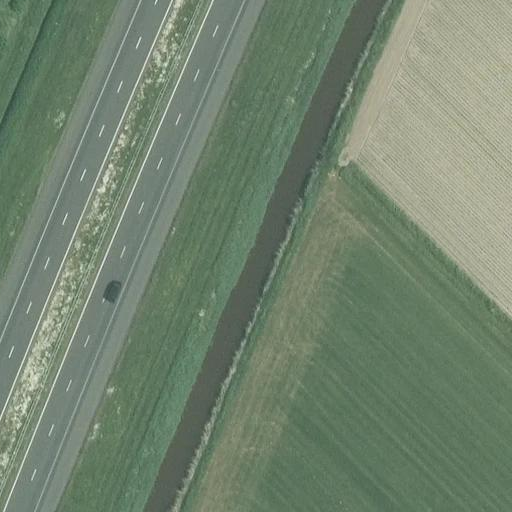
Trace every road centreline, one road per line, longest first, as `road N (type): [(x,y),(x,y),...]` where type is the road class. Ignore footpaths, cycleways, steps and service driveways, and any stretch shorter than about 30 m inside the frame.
road 1 (motorway): [(29,511),(239,0)]
road 2 (motorway): [(150,0),(0,357)]
